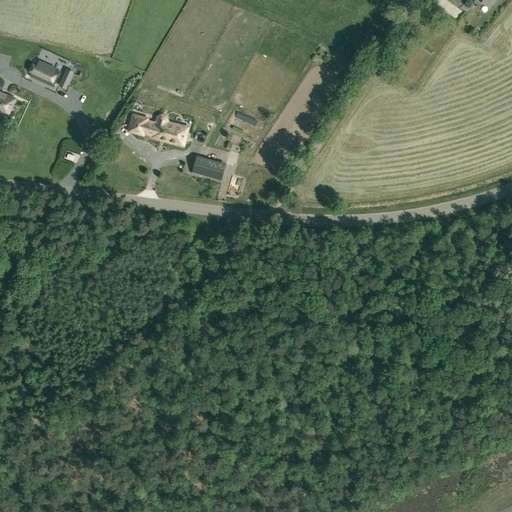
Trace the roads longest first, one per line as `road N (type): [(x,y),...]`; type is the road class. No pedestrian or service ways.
road 1 (unclassified): [(511,188),(402,216),(322,222),(0,184)]
road 2 (track): [(0,447),(264,219)]
